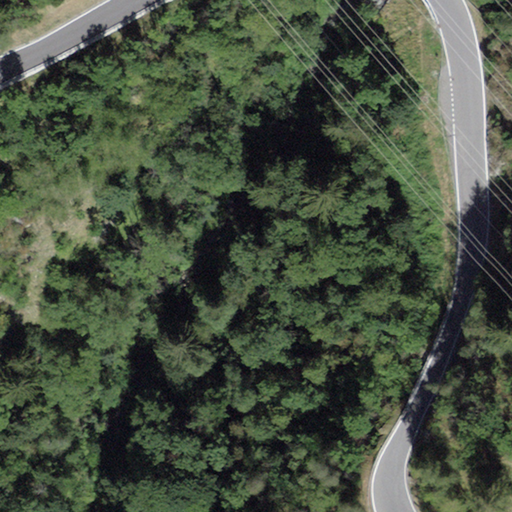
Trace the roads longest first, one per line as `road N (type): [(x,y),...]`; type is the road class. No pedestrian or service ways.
road 1 (tertiary): [(460,40),(469,270),(398,452),(384,498),(392,511)]
road 2 (tertiary): [(0,68),(133,0)]
